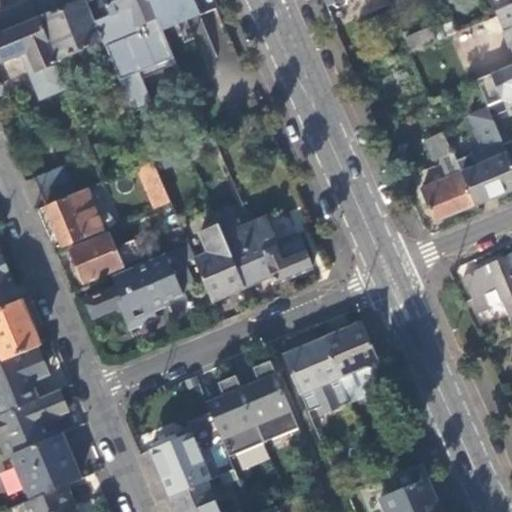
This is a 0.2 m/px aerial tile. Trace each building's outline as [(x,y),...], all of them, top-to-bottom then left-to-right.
[(92,0),(86,3),(103,43),(145,145),(167,137),(140,71),(156,65),(155,61),(172,53),(163,32),(149,0),(92,0)] [(149,0),(163,32),(175,26),(180,37),(183,35),(179,25),(217,8),(213,0),(149,0)] [(511,0),(491,0),(497,13),(499,12),(511,6),(511,0)] [(511,6),(499,12),(507,32),(504,33),(510,47),(511,46),(511,6)] [(412,54),(436,44),(431,32),(407,42),(412,54)] [(511,66),(479,81),(478,81),(488,106),(503,99),(511,102),(511,66)] [(475,205),(511,190),(511,162),(488,106),(469,115),(481,145),(455,157),(463,174),(475,205)] [(455,157),(446,135),(428,142),(436,162),(444,159),(452,177),(422,190),(436,222),(474,207),(461,175),(463,174),(455,157)] [(217,143),(214,137),(208,140),(199,143),(203,150),(217,143)] [(271,137),(257,143),(263,157),(277,151),(271,137)] [(191,159),(187,148),(153,163),(157,172),(191,159)] [(157,172),(153,163),(138,169),(155,209),(170,203),(157,172)] [(46,208),(62,248),(103,231),(87,191),(46,208)] [(219,227),(245,289),(272,278),(254,234),(250,224),(240,228),(237,222),(236,221),(231,209),(214,215),(219,227)] [(169,220),(181,249),(188,246),(176,217),(169,220)] [(268,217),(250,224),(254,234),(272,226),(268,217)] [(272,278),(275,284),(313,267),(298,233),(278,241),(272,226),(254,234),(272,278)] [(212,302),(245,289),(219,227),(200,234),(208,253),(193,259),(212,302)] [(71,251),(84,283),(123,267),(110,234),(71,251)] [(186,261),(193,259),(188,246),(181,249),(186,261)] [(0,294),(16,288),(0,251),(0,294)] [(167,255),(111,278),(115,287),(86,299),(94,319),(124,306),(126,311),(123,312),(129,327),(157,316),(152,307),(182,294),(167,255)] [(510,315),(511,314),(511,266),(508,257),(489,265),(502,295),(510,315)] [(502,295),(489,265),(478,270),(491,299),(502,295)] [(491,299),(478,270),(466,276),(479,307),(491,302),(491,299)] [(0,306),(20,299),(16,288),(0,294),(0,306)] [(40,347),(20,299),(0,306),(0,363),(37,348),(40,347)] [(345,389),(385,374),(363,324),(323,340),(340,379),(345,389)] [(340,379),(323,340),(286,356),(302,394),(340,379)] [(0,363),(0,414),(38,399),(31,382),(28,374),(42,369),(44,363),(37,348),(0,363)] [(260,384),(243,391),(265,444),(301,429),(272,361),(254,369),(260,384)] [(28,374),(31,382),(49,374),(44,363),(42,369),(28,374)] [(225,398),(208,405),(224,445),(230,459),(265,444),(243,391),(237,377),(219,384),(225,398)] [(68,414),(59,390),(38,399),(0,414),(0,445),(5,458),(13,454),(52,438),(47,423),(68,414)] [(151,451),(170,496),(209,480),(212,479),(193,433),(151,451)] [(79,479),(59,435),(52,438),(13,454),(32,499),(68,484),(79,479)] [(230,459),(224,445),(213,449),(223,474),(235,469),(230,459)] [(399,491),(381,498),(386,511),(443,511),(423,464),(392,477),(399,491)] [(369,473),(373,482),(380,479),(376,470),(369,473)] [(221,478),(224,486),(237,481),(233,473),(221,478)] [(221,511),(209,480),(170,496),(176,511),(221,511)] [(80,511),(68,484),(32,499),(13,507),(15,511),(80,511)] [(262,511),(274,508),(289,501),(284,489),(249,503),(253,511),(262,511)]
